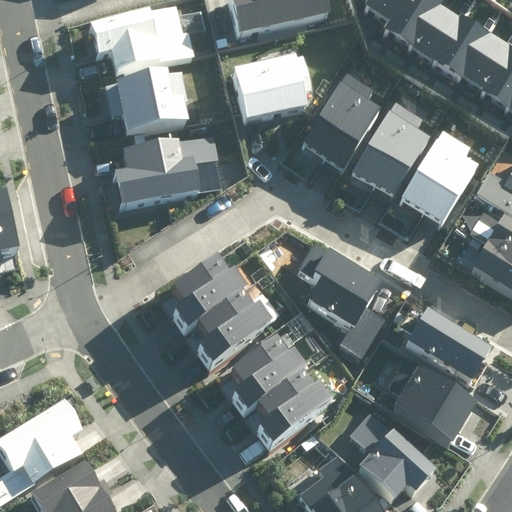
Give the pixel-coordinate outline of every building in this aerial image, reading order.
[(227,0),(237,38),(329,13),(325,0),(227,0)] [(384,27),(511,108),(511,46),(443,3),(444,0),(366,0),(365,3),(389,19),(384,27)] [(186,8),(88,23),(93,50),(112,47),(116,68),(194,56),(186,8)] [(305,57),(233,75),(245,123),(309,106),(305,90),(313,88),(305,57)] [(302,143),(345,168),(380,109),(367,101),(375,89),(344,71),(302,143)] [(121,118),(125,137),(185,125),(181,103),(188,102),(182,73),(103,90),(109,120),(121,118)] [(435,128),(393,102),(350,172),(392,197),(435,128)] [(486,152),(443,127),(401,199),(444,224),(486,152)] [(111,178),(119,211),(222,187),(211,136),(120,157),(125,175),(111,178)] [(511,173),(506,183),(489,172),(475,195),(511,216),(511,173)] [(0,261),(17,258),(4,199),(0,199),(0,261)] [(511,218),(488,204),(469,235),(488,246),(474,269),(511,290),(511,218)] [(383,278),(327,245),(296,295),(361,334),(350,353),(373,367),(401,321),(369,302),(383,278)] [(160,305),(209,371),(269,328),(256,310),(251,313),(240,298),(244,295),(231,276),(227,279),(216,264),(160,305)] [(497,343),(426,306),(407,342),(479,379),(497,343)] [(220,383),(268,451),(330,407),(315,387),(310,391),(300,377),(305,373),(291,353),(287,356),(277,343),(220,383)] [(419,364),(388,411),(450,451),(481,404),(419,364)] [(0,476),(0,504),(80,458),(71,442),(81,436),(63,407),(0,444),(0,458),(8,472),(0,476)] [(355,474),(393,506),(406,491),(415,498),(435,474),(367,418),(347,441),(368,458),(355,474)] [(298,499),(307,511),(375,511),(336,459),(319,471),(325,480),(298,499)] [(30,498),(39,511),(111,511),(83,466),(30,498)]
